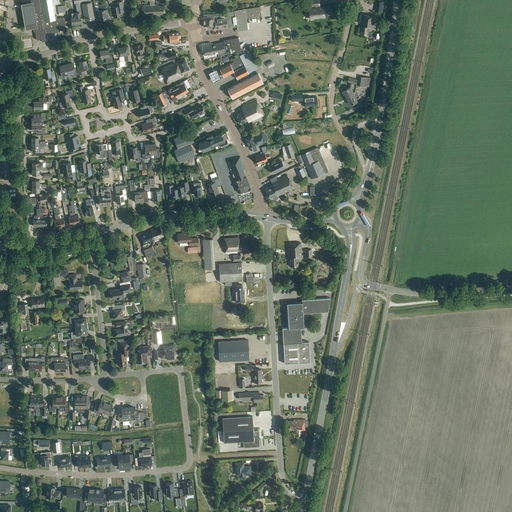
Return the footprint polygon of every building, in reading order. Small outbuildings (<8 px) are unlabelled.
[(55,16),(52,0),(41,0),(43,13),(40,14),(39,11),(41,11),(38,0),(30,0),(22,2),(22,4),(26,29),(34,27),(36,40),(41,39),(42,41),(47,40),(46,34),(60,32),(59,27),(65,26),(64,17),(57,18),(57,16),(55,16)] [(81,3),(82,14),(84,14),(85,20),(94,18),(91,2),(90,2),(90,0),(74,0),(75,3),(76,3),(76,4),(81,3)] [(116,2),(115,0),(107,0),(108,1),(114,0),(115,6),(112,7),(113,17),(120,16),(120,12),(124,11),(123,1),(116,2)] [(154,1),(154,0),(146,0),(151,0),(151,5),(141,6),(142,17),(146,17),(146,16),(149,16),(149,17),(156,16),(156,15),(165,14),(165,6),(158,6),(158,4),(154,5),(154,1)] [(108,18),(106,9),(108,9),(107,4),(107,1),(104,2),(104,4),(98,5),(99,10),(97,11),(98,16),(99,20),(100,20),(103,20),(103,19),(105,19),(105,20),(107,19),(108,18)] [(80,15),(82,14),(81,3),(76,4),(78,12),(72,13),(72,17),(71,18),(72,24),(73,24),(73,25),(76,25),(76,23),(81,22),(80,15)] [(59,16),(64,15),(63,12),(66,12),(65,6),(57,7),(59,16)] [(260,7),(246,9),(245,9),(228,12),(214,14),(204,14),(204,17),(204,27),(209,27),(211,30),(214,30),(226,28),(237,27),(238,31),(248,29),(247,19),(262,16),(260,7)] [(331,7),(322,9),(321,9),(320,8),(309,10),(310,14),(312,14),(313,20),(326,18),(326,17),(332,16),(331,7)] [(374,30),(376,16),(360,14),(359,22),(362,22),(361,35),(367,36),(368,29),(374,30)] [(232,55),(238,54),(236,42),(241,41),(240,37),(223,40),(224,43),(199,48),(201,55),(202,55),(204,61),(209,60),(208,55),(226,52),(225,48),(232,47),(232,50),(231,50),(232,55)] [(145,56),(143,44),(139,45),(137,45),(136,45),(138,57),(145,56)] [(122,47),(116,48),(118,56),(120,56),(121,60),(121,62),(124,61),(122,47)] [(109,56),(108,49),(100,51),(101,58),(106,57),(107,63),(112,62),(111,56),(109,56)] [(167,53),(166,49),(162,50),(163,53),(160,54),(161,57),(168,56),(169,59),(177,57),(175,50),(167,53)] [(249,73),(253,71),(258,68),(248,52),(233,59),(234,62),(220,69),(223,73),(222,74),(222,75),(223,75),(224,77),(234,72),(238,79),(249,74),(249,73)] [(168,83),(183,77),(181,73),(189,69),(185,58),(177,62),(161,69),(164,74),(161,75),(160,77),(161,79),(163,79),(165,78),(168,83)] [(79,75),(85,73),(84,70),(88,69),(86,60),(79,61),(80,65),(77,66),(79,75)] [(66,64),(68,74),(71,74),(72,77),(75,76),(75,77),(78,77),(76,69),(73,70),(72,63),(66,64)] [(62,76),(68,74),(66,64),(59,66),(61,73),(58,73),(60,80),(63,80),(62,76)] [(143,76),(152,72),(150,66),(140,69),(143,76)] [(51,71),(50,68),(43,69),(44,72),(41,73),(42,79),(49,77),(49,81),(56,80),(54,71),(51,71)] [(221,80),(217,70),(209,74),(214,84),(221,80)] [(228,90),(233,100),(264,85),(259,75),(228,90)] [(369,87),(370,78),(360,76),(359,86),(369,87)] [(350,94),(353,93),(353,92),(356,91),(356,84),(357,80),(349,77),(348,82),(350,82),(350,84),(349,88),(342,91),(344,95),(346,95),(348,99),(351,97),(350,94)] [(185,85),(184,84),(183,82),(161,94),(157,96),(160,103),(162,107),(167,105),(164,99),(170,95),(174,101),(184,96),(183,95),(188,92),(186,87),(187,87),(185,84),(185,85)] [(84,90),(83,85),(77,87),(78,91),(81,91),(84,103),(91,101),(89,89),(84,90)] [(122,89),(115,91),(116,95),(113,95),(111,99),(113,100),(114,107),(122,105),(121,101),(125,100),(122,89)] [(140,101),(137,89),(128,92),(130,97),(131,97),(133,102),(140,101)] [(64,107),(71,105),(69,99),(74,98),(72,90),(66,91),(66,94),(61,95),(62,102),(59,103),(60,107),(60,108),(64,107)] [(348,99),(351,105),(358,101),(357,100),(360,98),(359,95),(356,97),(353,93),(350,94),(351,97),(348,99)] [(291,102),(303,101),(302,94),(290,94),(291,102)] [(311,98),(311,97),(305,97),(306,105),(313,105),(313,106),(316,105),(316,104),(317,104),(317,97),(311,98)] [(47,103),(47,98),(39,98),(39,101),(34,101),(34,108),(43,108),(43,109),(47,109),(47,103)] [(248,123),(264,116),(257,101),(242,108),(244,112),(237,115),(241,124),(248,121),(248,123)] [(140,118),(150,115),(149,111),(153,110),(151,104),(145,106),(145,109),(138,111),(140,118)] [(205,112),(201,104),(193,109),(191,106),(184,110),(187,116),(192,113),(195,119),(199,117),(198,116),(205,112)] [(32,124),(41,124),(41,120),(45,120),(45,114),(33,114),(33,117),(32,117),(32,124)] [(66,119),(65,115),(57,116),(58,120),(64,119),(66,126),(75,124),(73,117),(66,119)] [(144,133),(154,130),(152,123),(156,122),(155,117),(148,119),(149,123),(142,124),(144,133)] [(41,124),(32,124),(32,130),(36,130),(36,133),(45,133),(45,127),(41,127),(41,124)] [(179,164),(196,157),(191,144),(194,142),(190,131),(173,138),(178,149),(174,151),(179,164)] [(202,139),(196,141),(199,148),(201,147),(202,151),(211,148),(212,150),(215,149),(221,146),(221,147),(229,144),(226,138),(228,138),(226,133),(214,137),(213,136),(203,140),(202,139)] [(266,142),(262,133),(253,136),(246,138),(250,148),(251,148),(253,152),(257,150),(257,148),(256,149),(255,146),(257,145),(259,144),(259,145),(266,142)] [(68,143),(79,141),(78,135),(73,137),(72,134),(65,135),(66,140),(68,140),(68,143)] [(79,141),(68,143),(69,146),(67,147),(68,152),(76,150),(75,147),(80,146),(79,141)] [(119,141),(111,142),(112,149),(113,154),(121,153),(119,141)] [(102,144),(95,145),(96,153),(100,153),(100,158),(107,157),(106,150),(103,150),(103,145),(102,144)] [(148,155),(151,154),(150,144),(144,145),(145,151),(142,151),(143,159),(148,158),(148,155)] [(150,144),(151,154),(154,154),(155,158),(160,157),(159,150),(156,150),(155,144),(150,144)] [(288,158),(295,155),(291,144),(284,146),(288,158)] [(137,154),(136,147),(129,148),(130,158),(137,157),(138,162),(141,162),(140,154),(137,154)] [(304,154),(302,155),(312,179),(321,175),(324,173),(328,172),(328,171),(324,163),(323,159),(318,148),(314,149),(310,151),(309,151),(307,153),(305,153),(304,154)] [(268,149),(263,151),(264,153),(255,156),(258,164),(267,161),(267,159),(270,157),(269,154),(265,155),(264,153),(269,152),(268,149)] [(245,169),(240,157),(235,159),(236,161),(233,163),(232,162),(228,163),(234,180),(235,180),(240,193),(249,189),(250,187),(244,170),(245,169)] [(86,163),(86,161),(79,162),(80,172),(84,171),(85,176),(91,175),(90,163),(86,163)] [(273,173),(284,167),(281,161),(269,167),(273,173)] [(72,172),(70,163),(62,164),(63,175),(69,174),(70,177),(72,177),(73,180),(76,180),(75,172),(72,172)] [(300,178),(306,176),(303,168),(296,171),(300,178)] [(278,191),(280,195),(294,189),(287,175),(277,180),(280,186),(277,187),(279,190),(278,191)] [(211,195),(219,193),(216,186),(221,184),(218,176),(211,178),(212,183),(207,185),(211,195)] [(142,201),(140,192),(137,192),(135,186),(134,180),(129,181),(131,194),(134,193),(135,202),(142,201)] [(280,186),(277,180),(271,182),(273,186),(265,190),(269,199),(273,197),(273,198),(274,199),(275,200),(277,199),(277,198),(277,196),(278,196),(280,195),(278,191),(279,190),(277,187),(280,186)] [(177,187),(177,188),(178,195),(186,194),(185,189),(189,189),(188,181),(181,182),(182,186),(177,187)] [(197,187),(197,183),(190,183),(191,190),(194,190),(195,195),(202,194),(201,186),(197,187)] [(150,191),(149,186),(149,185),(145,185),(144,192),(140,192),(142,201),(148,201),(147,192),(150,191)] [(149,186),(150,191),(153,191),(154,200),(161,199),(160,190),(155,190),(154,185),(149,186)] [(178,195),(177,188),(173,189),(172,185),(166,185),(167,193),(170,192),(171,198),(178,197),(178,195)] [(117,203),(124,203),(124,199),(126,199),(125,189),(119,190),(119,195),(117,195),(117,203)] [(141,234),(139,235),(143,244),(157,239),(163,236),(160,228),(154,230),(153,229),(141,234)] [(191,239),(190,233),(186,233),(177,234),(178,243),(189,242),(189,245),(198,244),(198,238),(191,239)] [(239,243),(239,238),(225,238),(225,252),(240,251),(248,250),(247,242),(239,243)] [(213,240),(203,240),(205,270),(215,269),(213,240)] [(298,266),(298,257),(302,257),(301,243),(288,244),(289,258),(290,258),(290,266),(298,266)] [(132,259),(131,252),(122,254),(123,259),(124,259),(126,269),(133,268),(134,270),(137,270),(135,258),(132,259)] [(220,282),(242,281),(241,262),(219,264),(220,282)] [(145,263),(137,264),(139,277),(147,276),(145,263)] [(122,280),(123,280),(128,279),(131,278),(129,271),(120,273),(122,280)] [(52,288),(56,287),(55,279),(59,279),(59,274),(51,275),(52,288)] [(77,281),(76,275),(69,275),(70,282),(69,282),(70,290),(79,289),(79,290),(81,289),(82,288),(83,288),(82,280),(77,281)] [(121,299),(121,295),(124,295),(124,293),(131,291),(129,284),(120,285),(121,289),(110,291),(111,299),(117,298),(118,300),(121,299)] [(241,284),(234,284),(234,289),(233,289),(234,301),(243,301),(242,289),(241,289),(241,284)] [(37,299),(37,298),(30,299),(31,308),(38,307),(38,306),(40,306),(40,307),(44,306),(44,298),(37,299)] [(328,312),(331,298),(302,300),(302,302),(287,303),(288,328),(282,328),(285,363),(310,362),(309,342),(302,342),(301,328),(304,327),(303,313),(328,312)] [(84,311),(83,304),(84,304),(84,300),(73,301),(74,304),(73,304),(72,305),(73,308),(74,308),(74,312),(84,311)] [(20,314),(28,313),(27,304),(19,305),(20,314)] [(113,319),(123,318),(122,310),(125,310),(124,304),(117,305),(118,309),(112,309),(113,319)] [(75,327),(87,326),(86,318),(77,319),(77,316),(69,317),(70,324),(75,323),(75,327)] [(128,335),(126,322),(115,323),(115,327),(121,326),(121,329),(114,330),(115,336),(128,335)] [(87,326),(75,327),(76,332),(71,332),(72,339),(79,338),(79,335),(88,334),(87,326)] [(219,362),(249,360),(248,340),(218,342),(219,362)] [(118,365),(127,364),(126,354),(129,354),(128,342),(120,343),(121,353),(117,354),(118,365)] [(174,353),(175,353),(175,349),(176,348),(176,344),(171,345),(171,346),(163,347),(164,350),(160,351),(161,358),(166,358),(167,360),(174,359),(174,353)] [(147,362),(146,355),(151,355),(150,346),(139,347),(140,350),(136,350),(137,359),(137,363),(147,362)] [(79,370),(85,369),(83,354),(77,355),(77,358),(74,358),(74,364),(78,364),(79,370)] [(83,354),(85,369),(91,369),(90,363),(94,362),(93,356),(86,357),(86,359),(84,359),(83,354)] [(35,358),(35,371),(41,371),(41,368),(44,368),(45,356),(41,356),(41,358),(35,358)] [(12,365),(12,358),(3,358),(3,362),(0,361),(0,372),(1,372),(7,372),(8,365),(12,365)] [(29,371),(35,371),(35,358),(29,358),(25,358),(25,365),(29,365),(29,371)] [(58,372),(60,372),(60,358),(51,358),(51,365),(54,365),(54,371),(57,371),(58,372)] [(60,358),(60,372),(62,372),(63,371),(65,371),(65,365),(68,365),(68,359),(64,359),(64,358),(60,358)] [(262,383),(261,370),(254,370),(254,375),(253,375),(253,379),(254,379),(255,383),(262,383)] [(232,391),(223,391),(223,401),(233,401),(232,391)] [(259,396),(259,393),(238,394),(239,400),(254,399),(254,403),(263,402),(263,396),(259,396)] [(58,407),(59,397),(56,397),(56,396),(53,396),(53,402),(50,402),(49,411),(55,411),(55,407),(58,407)] [(59,397),(58,407),(62,407),(62,410),(67,410),(68,403),(65,403),(65,397),(62,396),(62,397),(59,397)] [(76,412),(80,412),(80,396),(75,396),(75,403),(72,403),(72,407),(75,407),(75,409),(76,409),(76,412)] [(103,413),(107,403),(104,402),(101,400),(99,406),(96,405),(93,412),(99,414),(100,412),(103,413)] [(107,403),(103,413),(111,416),(112,414),(110,412),(113,405),(110,404),(109,404),(107,403)] [(134,407),(127,408),(129,421),(139,420),(138,413),(134,413),(134,407)] [(119,422),(129,421),(127,408),(121,408),(122,414),(118,415),(119,422)] [(253,432),(252,417),(222,418),(224,444),(243,443),(244,448),(260,447),(259,431),(253,432)] [(305,431),(305,420),(294,421),(294,422),(288,422),(288,430),(294,430),(294,431),(305,431)] [(6,436),(9,436),(11,436),(11,432),(10,432),(0,431),(0,442),(3,443),(6,443),(6,436)] [(112,442),(103,443),(104,451),(108,451),(108,449),(112,449),(112,442)] [(6,452),(1,452),(0,451),(0,460),(8,461),(8,456),(12,456),(12,448),(10,448),(7,448),(6,448),(6,452)] [(135,458),(135,466),(136,466),(138,465),(139,466),(143,466),(143,467),(148,467),(148,465),(152,465),(152,464),(151,456),(150,449),(142,449),(142,452),(143,457),(139,457),(135,458)] [(50,451),(40,452),(42,465),(49,465),(48,458),(51,458),(50,451)] [(84,461),(85,467),(91,467),(90,460),(93,460),(92,453),(89,454),(90,456),(83,456),(84,461)] [(132,454),(124,455),(123,455),(125,467),(131,467),(130,461),(133,461),(132,454)] [(84,461),(83,456),(77,457),(77,455),(74,455),(75,462),(78,462),(78,468),(85,467),(84,461)] [(123,455),(117,456),(115,456),(115,463),(119,462),(119,468),(125,467),(123,455)] [(98,468),(104,467),(103,465),(111,464),(110,456),(97,458),(98,468)] [(70,457),(57,458),(58,466),(71,465),(70,457)] [(244,468),(244,463),(236,464),(237,476),(239,476),(239,478),(246,478),(246,475),(251,475),(250,467),(244,468)] [(0,481),(0,492),(10,492),(10,481),(0,481)] [(183,490),(180,491),(180,499),(185,498),(185,495),(193,494),(192,481),(182,482),(183,489),(183,490)] [(174,489),(173,483),(165,484),(167,496),(174,495),(174,496),(178,496),(177,489),(174,489)] [(29,485),(22,486),(23,496),(23,497),(24,497),(30,496),(29,487),(29,485)] [(155,496),(156,499),(162,498),(161,491),(157,492),(157,485),(149,485),(150,492),(149,492),(150,496),(150,497),(155,496)] [(141,486),(133,487),(134,493),(134,494),(130,494),(131,504),(139,504),(138,498),(142,497),(141,486)] [(54,497),(59,498),(60,492),(54,491),(55,488),(47,487),(46,498),(54,498),(54,497)] [(82,489),(67,488),(66,497),(81,498),(81,495),(82,489)] [(124,488),(117,489),(119,501),(125,501),(124,488)] [(95,502),(96,489),(89,489),(88,495),(85,495),(84,502),(89,503),(90,501),(95,502)] [(103,497),(103,490),(96,489),(95,502),(100,502),(100,504),(105,504),(106,497),(103,497)] [(112,497),(108,497),(109,503),(119,501),(117,489),(111,490),(111,495),(112,497)]
